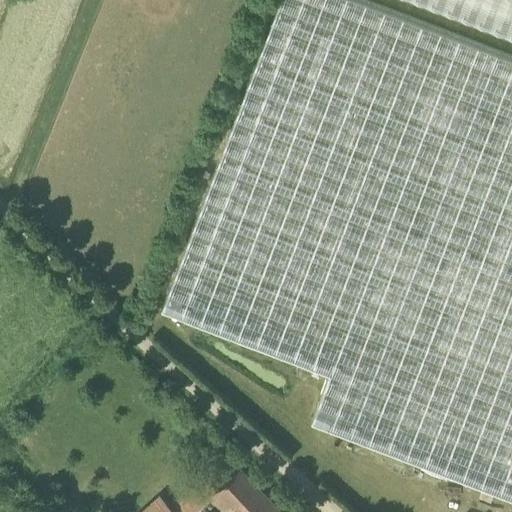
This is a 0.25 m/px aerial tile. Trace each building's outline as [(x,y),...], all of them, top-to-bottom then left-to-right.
[(511,511),(511,53),(374,0),(284,0),(165,303),(333,369),(314,416),(511,493),(511,511)] [(511,0),(424,0),(511,33),(511,0)] [(283,511),(240,466),(216,489),(211,493),(210,494),(212,496),(226,511),(283,511)] [(203,475),(171,505),(159,491),(136,511),(194,511),(212,496),(210,494),(216,489),(203,475)] [(483,490),(480,499),(491,503),(495,494),(483,490)]
